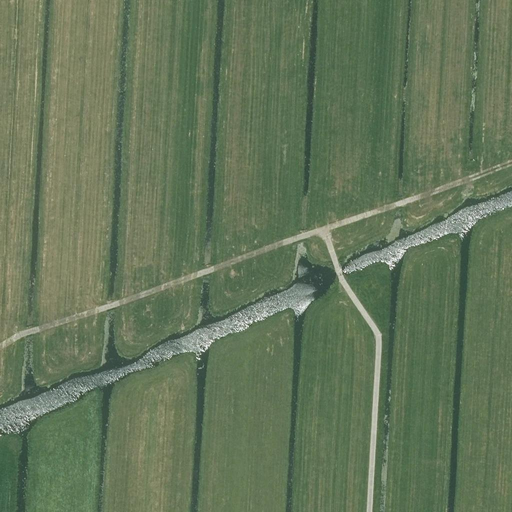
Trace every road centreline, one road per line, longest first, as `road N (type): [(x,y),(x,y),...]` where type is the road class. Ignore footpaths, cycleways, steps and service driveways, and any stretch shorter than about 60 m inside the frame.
road 1 (track): [(0,350),(43,327),(481,173)]
road 2 (track): [(320,230),(378,335),(366,511)]
